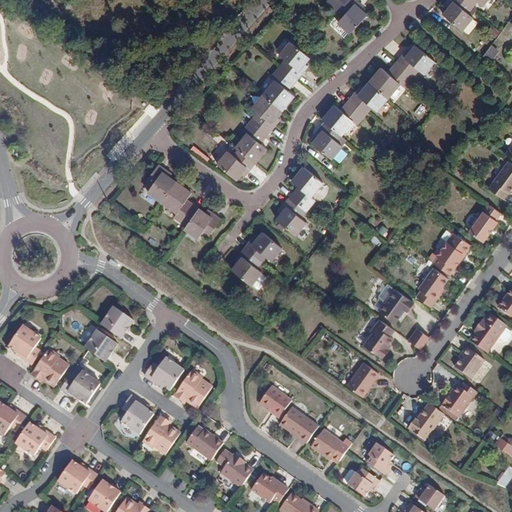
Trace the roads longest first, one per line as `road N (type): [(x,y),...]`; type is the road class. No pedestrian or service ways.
road 1 (residential): [(358,511),(239,426),(224,356),(168,316)]
road 2 (residential): [(254,210),(282,172),(308,108),(405,17)]
road 3 (unknown): [(90,198),(267,320)]
road 4 (residential): [(146,135),(267,0)]
road 5 (residential): [(511,246),(412,378)]
road 6 (residential): [(79,430),(197,511)]
road 7 (residential): [(146,135),(254,210)]
